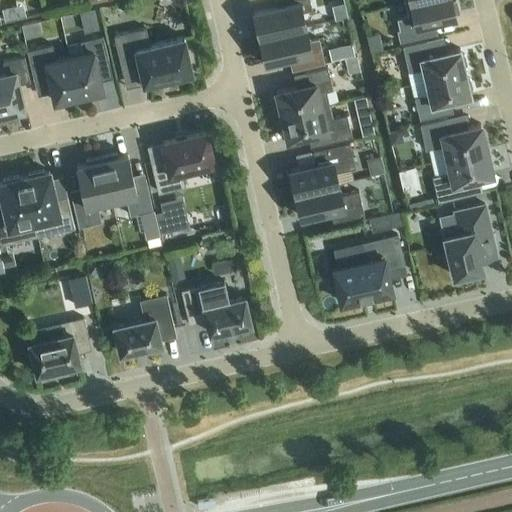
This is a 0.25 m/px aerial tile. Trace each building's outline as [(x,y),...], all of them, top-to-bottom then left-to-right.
[(253,12),(259,38),(306,27),(303,12),(312,10),(309,0),(282,0),(284,5),(253,12)] [(451,0),(422,0),(405,4),(408,16),(397,19),(399,30),(397,30),(399,42),(430,35),(427,24),(455,17),(455,14),(459,13),(456,1),(452,2),(451,0)] [(5,20),(11,19),(8,7),(2,9),(5,20)] [(99,24),(95,9),(80,12),(84,27),(99,24)] [(306,27),(259,38),(265,63),(295,56),(298,69),(324,63),(319,39),(309,41),(306,27)] [(140,72),(143,84),(162,79),(162,80),(173,77),(192,72),(184,37),(149,45),(145,28),(114,35),(123,76),(140,72)] [(382,49),(379,33),(366,36),(370,52),(382,49)] [(83,53),(69,56),(78,95),(82,94),(83,98),(100,94),(99,91),(102,90),(96,63),(108,60),(102,36),(80,41),(83,53)] [(423,69),(426,81),(465,72),(464,68),(466,64),(464,55),(460,53),(460,49),(429,56),(426,40),(402,46),(408,72),(423,69)] [(78,95),(69,56),(55,59),(52,45),(27,50),(33,78),(48,74),(54,101),(58,100),(58,103),(75,99),(74,96),(78,95)] [(6,74),(0,75),(0,111),(1,114),(5,113),(6,116),(19,113),(19,110),(24,109),(18,84),(30,81),(24,56),(3,61),(6,74)] [(281,111),(281,115),(328,104),(325,91),(332,90),(327,67),(304,73),(306,84),(276,91),(277,95),(272,96),(276,112),(281,111)] [(465,72),(426,81),(429,94),(414,97),(419,120),(443,114),(440,103),(470,96),(469,92),(472,88),(470,79),(466,77),(465,72)] [(328,104),(281,115),(283,120),(278,121),(282,137),(287,136),(288,140),(318,133),(321,145),(352,137),(347,115),(332,118),(328,104)] [(369,115),(358,118),(362,135),(373,133),(369,115)] [(444,145),(447,158),(486,149),(480,124),(450,131),(447,118),(419,124),(425,150),(444,145)] [(151,161),(159,192),(184,186),(181,171),(213,163),(206,132),(162,142),(166,158),(151,161)] [(290,170),(295,194),(338,184),(335,172),(355,168),(349,142),(313,151),(315,161),(313,165),(290,170)] [(486,149),(447,158),(450,172),(431,176),(437,202),(465,196),(462,182),(492,175),(486,149)] [(159,236),(154,210),(153,210),(146,180),(134,182),(127,154),(117,157),(116,153),(101,156),(111,200),(126,197),(130,215),(140,213),(146,239),(159,236)] [(111,200),(101,156),(86,160),(87,164),(77,166),(83,194),(71,197),(78,227),(101,222),(97,203),(111,200)] [(384,171),(380,156),(367,159),(371,174),(384,171)] [(28,175),(24,177),(37,236),(75,228),(67,197),(56,199),(49,171),(44,172),(44,169),(28,173),(28,175)] [(0,244),(37,236),(24,177),(19,178),(18,175),(2,179),(3,181),(0,182),(0,189),(5,211),(0,212),(0,244)] [(338,184),(295,194),(300,217),(330,210),(333,222),(364,215),(358,191),(341,195),(338,184)] [(189,226),(183,197),(160,202),(162,211),(155,213),(160,232),(189,226)] [(455,213),(439,216),(444,236),(453,276),(464,273),(467,276),(477,273),(479,270),(483,269),(480,259),(496,255),(492,236),(484,204),(454,211),(455,213)] [(387,214),(389,223),(403,220),(400,211),(387,214)] [(328,275),(332,293),(338,291),(341,302),(363,297),(369,296),(369,295),(392,290),(387,269),(404,265),(397,235),(362,243),(366,260),(333,267),(334,274),(328,275)] [(180,255),(167,258),(170,271),(183,268),(180,255)] [(85,275),(69,279),(75,306),(91,302),(85,275)] [(244,298),(245,298),(244,296),(243,297),(227,301),(223,281),(181,290),(189,324),(207,319),(209,331),(209,333),(211,332),(249,323),(251,323),(250,321),(250,322),(244,298)] [(140,300),(144,319),(114,326),(120,353),(161,344),(160,339),(175,335),(166,294),(140,300)] [(63,335),(30,343),(33,355),(29,356),(32,370),(36,369),(36,371),(36,373),(38,373),(38,372),(78,363),(80,363),(80,361),(79,361),(76,346),(89,343),(84,317),(61,323),(63,335)]
